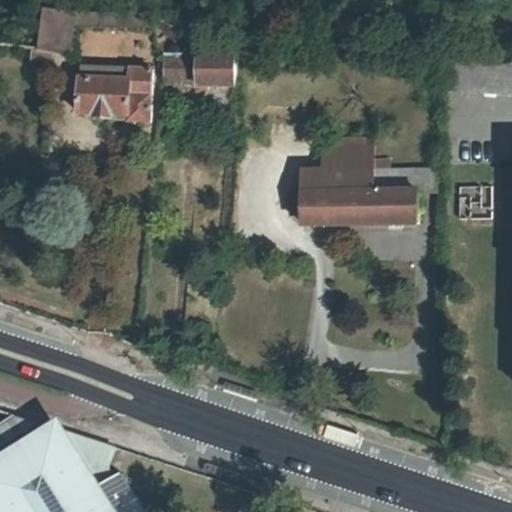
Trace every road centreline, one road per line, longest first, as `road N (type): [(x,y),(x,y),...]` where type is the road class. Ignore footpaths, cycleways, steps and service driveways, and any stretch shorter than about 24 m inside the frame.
road 1 (primary): [(487,511),(0,347)]
road 2 (unknown): [(292,441),(321,261),(274,191),(258,139)]
